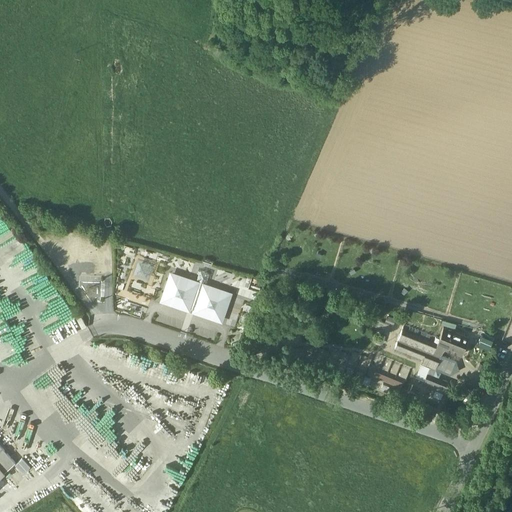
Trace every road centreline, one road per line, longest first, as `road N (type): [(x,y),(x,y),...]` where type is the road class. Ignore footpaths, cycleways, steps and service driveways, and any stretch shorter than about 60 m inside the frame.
road 1 (track): [(113,0),(114,329)]
road 2 (track): [(108,331),(0,187)]
road 3 (unclassified): [(511,374),(449,511)]
